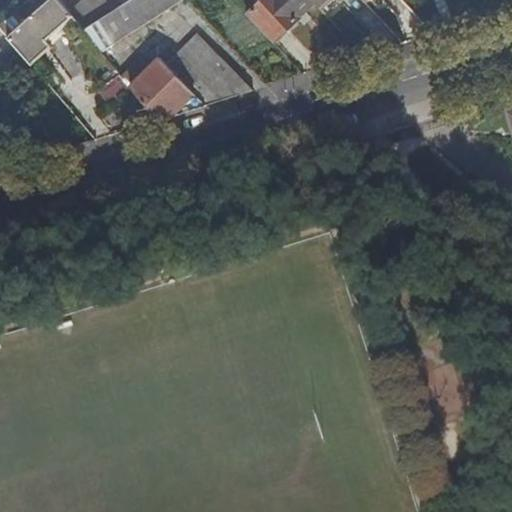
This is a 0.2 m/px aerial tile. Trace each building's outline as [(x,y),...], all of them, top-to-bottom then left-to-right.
[(0,29),(30,64),(51,45),(49,42),(74,19),(58,0),(30,0),(0,28),(0,29)] [(58,0),(74,19),(84,31),(133,0),(58,0)] [(102,52),(184,0),(133,0),(84,31),(90,38),(102,52)] [(267,0),(250,16),(275,44),(302,18),(285,0),(267,0)] [(285,0),(302,18),(317,5),(311,0),(285,0)] [(320,9),(330,0),(311,0),(317,5),(320,9)] [(158,122),(256,91),(201,35),(169,66),(163,59),(151,70),(131,88),(133,90),(158,122)] [(30,64),(33,67),(54,49),(51,45),(30,64)] [(131,88),(151,70),(140,60),(122,77),(131,88)] [(110,106),(133,90),(131,88),(122,77),(121,75),(99,92),(110,106)]
